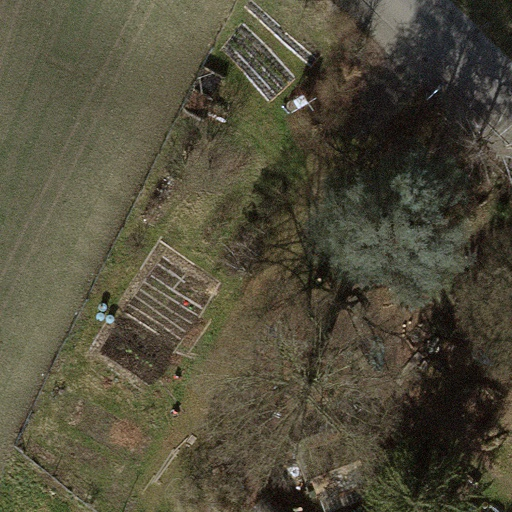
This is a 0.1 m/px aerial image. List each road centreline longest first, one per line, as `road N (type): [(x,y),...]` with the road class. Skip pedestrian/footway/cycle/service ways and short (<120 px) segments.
road 1 (track): [(142,511),(419,19)]
road 2 (tertiary): [(511,112),(400,0)]
